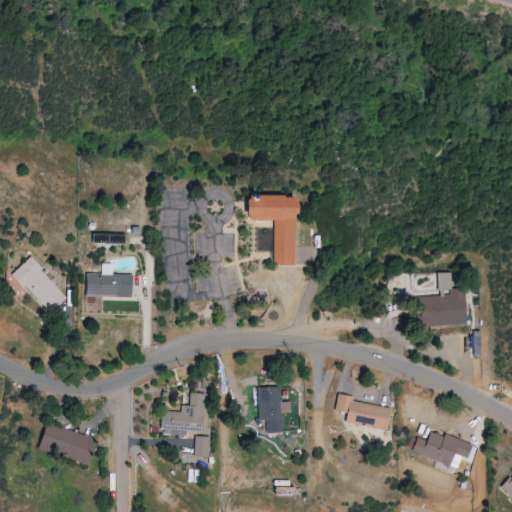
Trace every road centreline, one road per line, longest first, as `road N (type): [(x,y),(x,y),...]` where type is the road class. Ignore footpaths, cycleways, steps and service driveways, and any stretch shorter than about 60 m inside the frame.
road 1 (residential): [(0,365),(49,389),(95,391),(194,355),(311,346),(430,376),(511,420)]
road 2 (residential): [(121,382),(121,511)]
